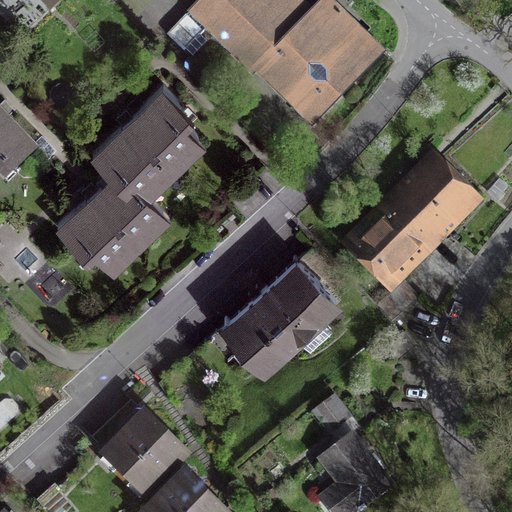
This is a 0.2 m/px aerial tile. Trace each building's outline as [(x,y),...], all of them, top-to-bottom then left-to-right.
[(325,23),(301,0),(199,0),(189,11),(254,73),(262,64),(298,98),(291,104),(313,125),(384,51),(339,8),(325,23)] [(203,31),(186,14),(169,31),(186,48),(203,31)] [(183,105),(162,82),(135,108),(92,148),(113,171),(121,163),(143,187),(154,176),(159,181),(191,151),(186,146),(199,134),(177,111),(183,105)] [(8,117),(0,109),(0,169),(8,161),(15,169),(37,148),(8,117)] [(143,187),(121,163),(113,171),(91,191),(57,223),(78,245),(86,238),(107,260),(119,249),(125,255),(156,226),(150,219),(163,207),(143,187)] [(468,195),(437,164),(390,212),(421,243),(468,195)] [(421,243),(390,212),(372,230),(363,221),(356,228),(397,268),(421,243)] [(337,299),(297,256),(226,320),(266,364),(297,336),(310,351),(333,331),(319,315),(337,299)] [(377,305),(391,320),(418,297),(405,281),(377,305)] [(367,363),(366,401),(401,402),(402,369),(396,362),(414,346),(403,332),(367,363)] [(349,417),(335,397),(314,410),(328,431),(349,417)] [(181,447),(146,413),(107,452),(147,490),(172,465),(185,451),(181,447)] [(343,486),(331,495),(343,511),(352,511),(358,508),(360,510),(366,506),(364,503),(391,483),(353,433),(321,457),(343,486)] [(224,511),(226,510),(220,505),(185,471),(182,475),(172,465),(147,490),(158,500),(147,511),(224,511)] [(55,482),(36,498),(48,511),(76,511),(80,510),(55,482)]
